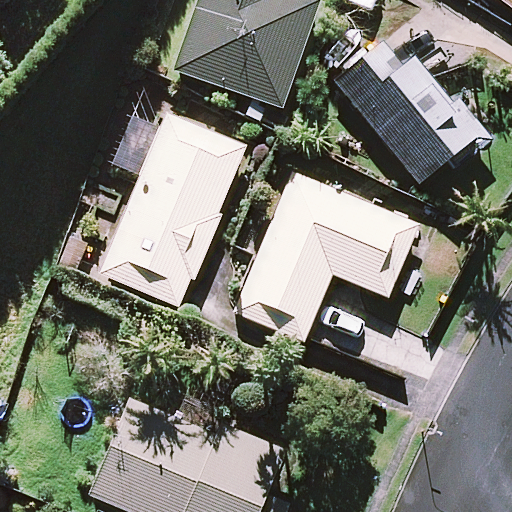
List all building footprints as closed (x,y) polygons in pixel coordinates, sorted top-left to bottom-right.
[(199,0),(175,74),(280,110),(316,4),(304,0),(199,0)] [(511,0),(496,0),(511,11),(511,0)] [(408,53),(397,62),(383,45),(335,84),(417,185),(476,137),(408,53)] [(243,148),(163,116),(100,276),(181,308),(243,148)] [(415,228),(291,177),(234,314),(302,342),(330,275),(386,298),(415,228)] [(212,434),(128,400),(89,497),(125,511),(282,511),(285,506),(263,497),(281,451),(216,425),(212,434)]
